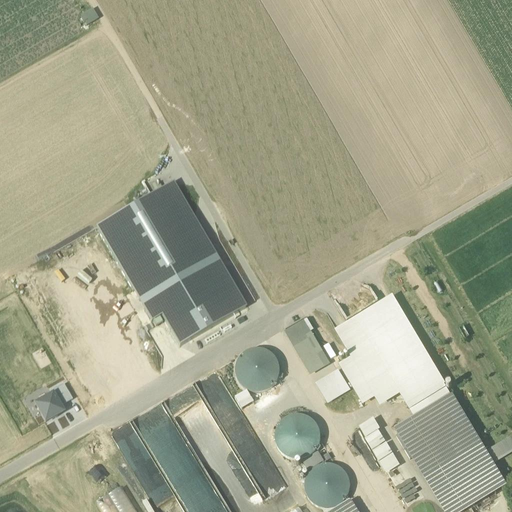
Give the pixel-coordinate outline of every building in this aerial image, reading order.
[(460,187),(467,199),(477,193),(471,181),(460,187)] [(213,286),(226,278),(220,268),(172,185),(158,193),(213,286)] [(213,286),(158,193),(96,230),(132,292),(143,286),(154,306),(144,312),(151,324),(153,322),(159,319),(161,317),(179,348),(245,310),(226,278),(213,286)] [(252,258),(279,306),(299,295),(271,247),(252,258)] [(117,384),(44,260),(20,274),(92,399),(117,384)] [(143,286),(132,292),(144,312),(154,306),(143,286)] [(447,390),(393,298),(355,320),(400,397),(409,413),(445,392),(447,390)] [(153,322),(155,327),(162,323),(159,319),(153,322)] [(400,397),(355,320),(334,332),(351,360),(339,367),(362,407),(374,400),(380,409),(400,397)] [(307,375),(327,363),(303,322),(283,333),(307,375)] [(0,359),(5,367),(18,359),(0,328),(0,359)] [(264,352),(255,351),(247,354),(240,360),(236,367),(235,376),(238,385),(245,391),(252,395),(261,395),(269,392),(275,386),(279,379),(279,371),(277,363),(271,356),(264,352)] [(327,363),(307,375),(309,377),(329,366),(327,363)] [(316,388),(338,374),(337,371),(314,385),(316,388)] [(325,404),(348,390),(338,374),(316,388),(325,404)] [(52,398),(59,410),(71,403),(62,387),(50,394),(52,398)] [(348,390),(325,404),(327,406),(349,392),(348,390)] [(445,392),(409,413),(415,423),(450,403),(451,402),(445,392)] [(59,410),(52,398),(34,408),(45,427),(63,416),(59,410)] [(400,432),(448,511),(463,511),(501,490),(489,470),(481,456),(450,403),(415,423),(400,432)] [(270,405),(256,413),(263,425),(277,417),(270,405)] [(304,419),(295,418),(287,420),(280,426),(276,434),(275,443),(278,451),(284,458),(291,462),(300,463),(308,460),(315,454),(319,447),(320,438),(317,429),(312,423),(304,419)] [(379,431),(372,420),(358,429),(365,440),(377,432),(379,431)] [(377,432),(365,440),(363,440),(385,475),(399,467),(377,432)] [(511,438),(481,456),(489,470),(511,456),(511,438)] [(318,454),(302,464),(308,474),(324,464),(318,454)] [(333,467),(324,467),(316,469),(309,475),(305,483),(304,491),(307,500),(313,506),(320,510),(329,511),(338,509),(344,503),(348,495),(349,487),(347,478),(341,471),(333,467)] [(150,471),(137,471),(137,480),(153,511),(175,511),(176,511),(177,511),(175,507),(179,506),(175,499),(168,503),(168,498),(166,495),(172,495),(158,468),(150,468),(150,471)] [(44,482),(67,502),(78,490),(55,470),(44,482)] [(214,506),(209,509),(210,511),(226,511),(207,479),(201,483),(214,506)] [(47,511),(55,511),(61,504),(33,483),(24,495),(47,511)] [(136,511),(123,489),(97,504),(101,511),(136,511)] [(412,511),(425,511),(427,511),(422,500),(410,505),(412,511)]
